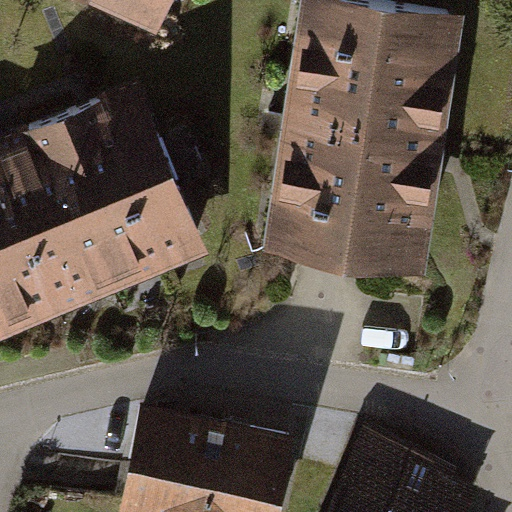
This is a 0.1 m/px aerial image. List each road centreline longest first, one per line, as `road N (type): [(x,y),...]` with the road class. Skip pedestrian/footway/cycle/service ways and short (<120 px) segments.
road 1 (residential): [(480,405),(188,371),(65,396),(0,437)]
road 2 (residential): [(480,405),(511,272)]
